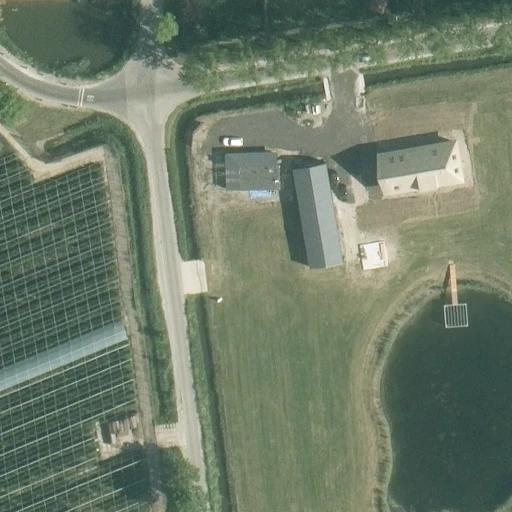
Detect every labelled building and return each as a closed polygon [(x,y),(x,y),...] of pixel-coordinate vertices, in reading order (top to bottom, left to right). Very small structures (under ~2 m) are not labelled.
[(388,0),(371,0),(369,8),(382,14),(388,0)] [(403,152),(379,156),(384,189),(418,184),(418,188),(437,185),(436,182),(460,178),(454,141),(402,150),(403,152)] [(310,268),(342,262),(326,163),(293,168),(310,268)] [(284,164),(238,171),(243,199),(288,192),(284,164)] [(402,217),(422,226),(433,205),(412,195),(402,217)] [(385,281),(387,295),(419,289),(412,252),(369,260),(373,283),(385,281)]
